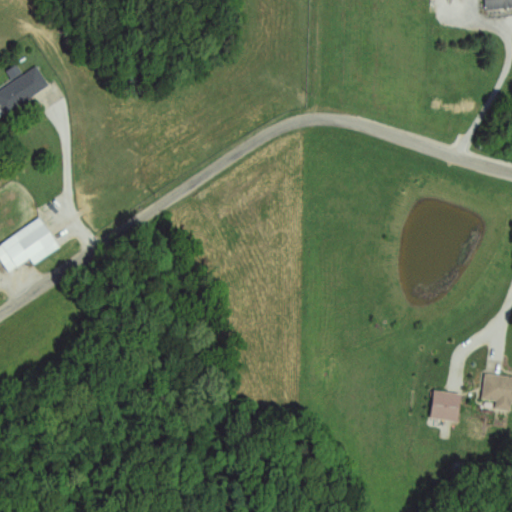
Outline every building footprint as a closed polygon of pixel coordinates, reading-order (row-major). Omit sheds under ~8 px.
[(511,8),(511,0),(487,0),(488,10),(511,8)] [(0,103),(9,116),(53,86),(40,67),(0,93),(0,103)] [(63,249),(44,219),(0,247),(0,255),(12,274),(33,260),(37,266),(63,249)] [(498,410),(511,411),(511,376),(488,374),(486,401),(499,402),(498,410)] [(465,396),(438,392),(434,419),(461,423),(465,396)]
